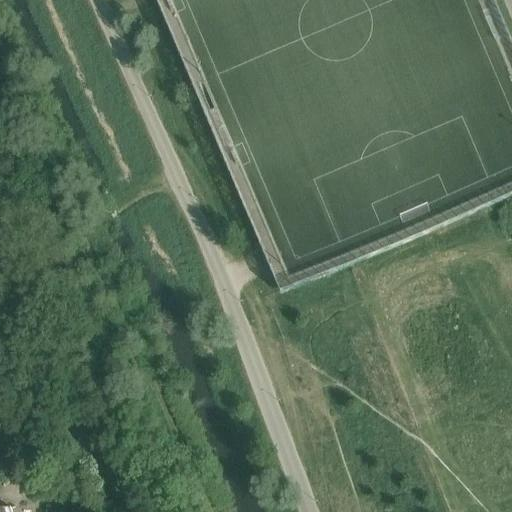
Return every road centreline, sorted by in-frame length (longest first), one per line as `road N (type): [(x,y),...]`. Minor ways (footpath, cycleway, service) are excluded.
road 1 (motorway): [(286,0),(493,511)]
road 2 (motorway): [(257,0),(464,511)]
road 3 (motorway): [(511,386),(355,0)]
road 4 (unclassified): [(309,511),(192,208)]
